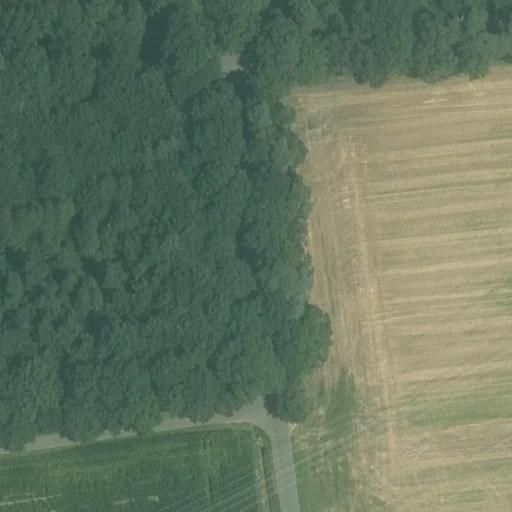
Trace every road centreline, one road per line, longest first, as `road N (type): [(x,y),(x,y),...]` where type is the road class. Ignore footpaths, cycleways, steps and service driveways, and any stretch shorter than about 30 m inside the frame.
road 1 (unclassified): [(292,511),(212,65)]
road 2 (unclassified): [(511,37),(212,65)]
road 3 (unclassified): [(212,65),(0,81)]
